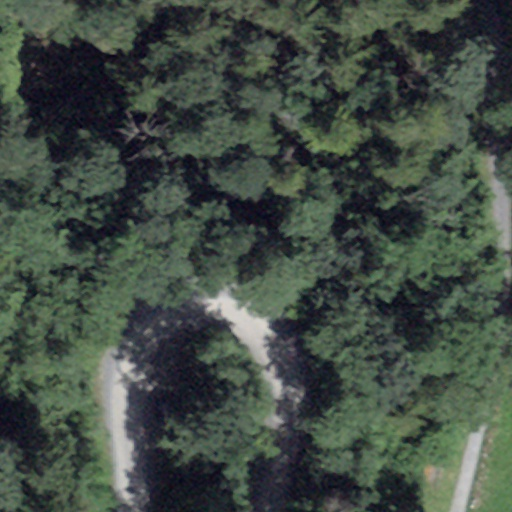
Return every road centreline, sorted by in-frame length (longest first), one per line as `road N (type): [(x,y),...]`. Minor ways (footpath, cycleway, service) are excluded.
road 1 (track): [(267,511),(292,379),(276,340),(249,315),(205,301),(168,308),(138,329)]
road 2 (track): [(138,329),(124,394),(127,511)]
